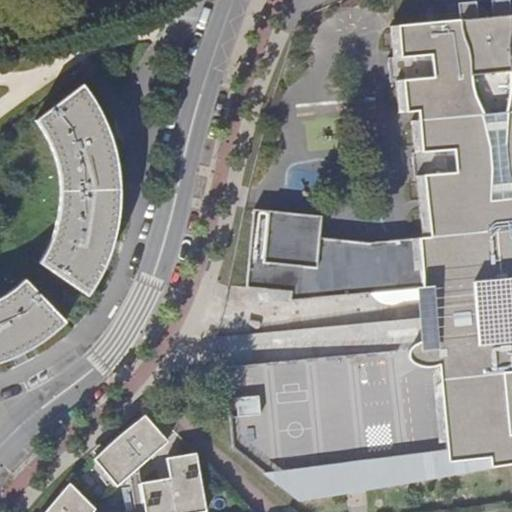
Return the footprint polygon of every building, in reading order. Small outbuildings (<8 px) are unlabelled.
[(511,14),(510,0),(492,0),(494,16),(479,17),(478,1),(460,2),(461,19),(400,24),(403,56),(389,57),(391,82),(405,81),(409,112),(421,111),(424,151),(414,152),(416,176),(426,175),(429,205),(428,205),(431,236),(398,239),(400,262),(390,263),(388,240),(370,242),(321,237),(323,215),(255,208),(248,286),(293,290),(294,299),(372,292),(374,296),(378,299),(383,302),(389,304),(390,303),(398,303),(404,300),(434,297),(436,316),(394,319),(400,381),(367,384),(364,353),(255,363),(258,395),(236,397),(238,416),(260,414),(265,471),(296,468),(299,499),(348,492),(348,488),(345,463),(490,450),(491,463),(492,467),(511,463),(511,14)] [(50,244),(39,262),(87,297),(101,271),(111,248),(116,231),(117,217),(120,198),(118,176),(114,155),(107,129),(95,104),(83,83),(34,121),(48,140),(54,151),(59,166),(62,183),(60,201),(55,225),(50,244)] [(398,239),(388,240),(390,263),(400,262),(398,239)] [(0,361),(12,358),(29,350),(50,337),(68,323),(24,280),(8,294),(0,298),(0,361)] [(373,320),(320,327),(322,343),(375,336),(373,320)] [(258,395),(255,363),(226,366),(233,447),(265,471),(260,414),(238,416),(236,397),(258,395)] [(94,462),(117,487),(166,442),(142,417),(94,462)] [(491,463),(490,450),(345,463),(348,488),(491,463)] [(180,511),(206,507),(196,454),(167,459),(170,479),(141,484),(142,488),(133,489),(135,500),(144,499),(145,511),(180,511)] [(296,468),(265,471),(295,496),(298,496),(296,468)] [(94,511),(96,510),(70,485),(47,511),(46,511),(94,511)]
